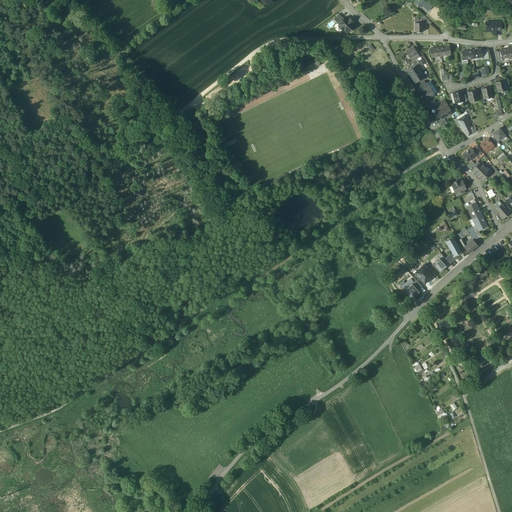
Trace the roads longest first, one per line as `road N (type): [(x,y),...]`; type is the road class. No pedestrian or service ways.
road 1 (track): [(409,316),(336,385),(239,455),(197,511)]
road 2 (track): [(179,114),(135,145),(57,171),(31,192)]
road 3 (track): [(71,0),(179,114)]
road 4 (track): [(315,399),(316,418),(269,453),(307,511)]
road 5 (unclassified): [(382,38),(277,40),(252,55)]
road 6 (residential): [(382,38),(447,152)]
road 7 (residential): [(501,233),(409,316)]
road 8 (track): [(461,394),(501,511)]
